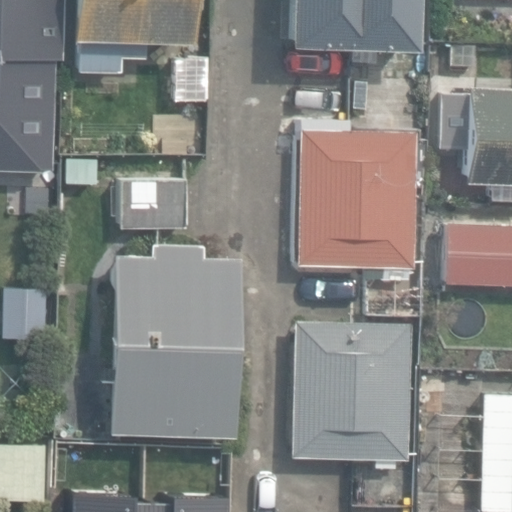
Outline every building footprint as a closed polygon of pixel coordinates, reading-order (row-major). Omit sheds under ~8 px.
[(0,0),(0,117),(18,118),(18,98),(48,99),(49,60),(56,60),(57,0),(0,0)] [(75,67),(117,69),(117,54),(143,56),(144,39),(187,41),(187,39),(188,0),(68,0),(67,36),(77,37),(75,67)] [(286,0),(285,42),(412,46),(413,0),(286,0)] [(461,181),(511,182),(511,88),(464,87),(461,181)] [(295,264),(410,266),(412,130),(297,128),(295,264)] [(116,222),(184,222),(184,177),(116,177),(116,222)] [(511,282),(511,223),(442,222),(441,281),(511,282)] [(102,429),(229,435),(236,255),(200,254),(201,241),(146,239),(145,252),(110,251),(102,429)] [(39,288),(0,286),(0,334),(37,336),(39,288)] [(288,455),(404,457),(407,321),(291,319),(288,455)] [(511,391),(478,391),(475,509),(511,509),(511,391)] [(0,439),(0,495),(35,498),(38,442),(0,439)] [(227,511),(234,444),(211,444),(206,468),(218,467),(218,489),(205,488),(185,503),(184,511),(227,511)]
